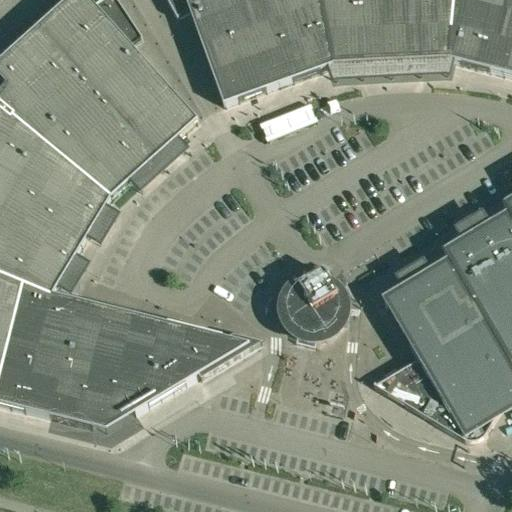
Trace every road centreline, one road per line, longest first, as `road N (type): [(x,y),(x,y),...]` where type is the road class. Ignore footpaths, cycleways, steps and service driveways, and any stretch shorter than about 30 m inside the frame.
road 1 (unclassified): [(511,120),(424,104),(366,106),(305,124),(240,163),(141,0)]
road 2 (unclassified): [(497,493),(199,418),(115,468)]
road 3 (unclassified): [(288,511),(115,468)]
